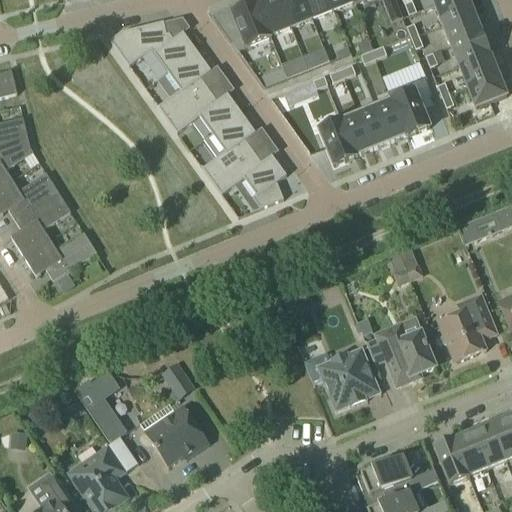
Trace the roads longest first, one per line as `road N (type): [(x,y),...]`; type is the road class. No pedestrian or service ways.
road 1 (track): [(511,182),(0,389)]
road 2 (residential): [(335,212),(41,331)]
road 3 (residential): [(511,384),(336,455),(269,453),(231,478)]
road 4 (residential): [(335,212),(191,0)]
road 5 (residential): [(511,140),(335,212)]
road 6 (residential): [(0,43),(162,0)]
